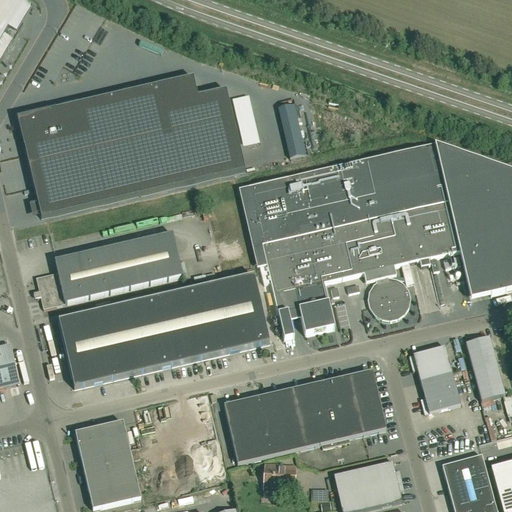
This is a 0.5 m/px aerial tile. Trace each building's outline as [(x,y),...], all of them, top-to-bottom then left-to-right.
[(24,5),(14,0),(0,0),(0,66),(23,27),(14,22),(24,5)] [(33,11),(24,5),(14,22),(23,27),(33,11)] [(226,92),(198,99),(193,80),(56,112),(56,111),(17,121),(23,150),(24,150),(41,222),(44,221),(245,174),(226,92)] [(281,110),(290,161),(306,158),(297,107),(281,110)] [(511,174),(434,147),(248,191),(266,269),(278,318),(279,318),(285,344),(295,342),(291,325),(302,322),(306,339),(334,332),(328,306),(323,287),(363,278),(366,277),(368,286),(375,285),(376,287),(373,288),(368,295),(367,304),(369,312),(374,319),(381,323),(389,325),(398,323),(405,318),(409,311),(410,302),(409,294),(404,287),(396,283),(388,281),(387,282),(387,281),(395,279),(393,271),(419,265),(420,271),(429,269),(428,263),(459,256),(479,251),(490,299),(511,293),(511,174)] [(196,211),(185,213),(186,222),(197,220),(196,211)] [(173,237),(55,264),(57,277),(36,282),(39,294),(35,295),(37,302),(41,301),(43,313),(183,280),(173,237)] [(254,278),(58,324),(74,392),(269,347),(254,278)] [(489,340),(465,347),(481,405),(505,399),(489,340)] [(0,350),(0,392),(19,388),(10,348),(0,350)] [(420,384),(451,376),(445,350),(418,357),(410,359),(409,361),(413,375),(417,374),(420,384)] [(308,389),(294,392),(308,451),(321,448),(322,452),(349,446),(348,442),(386,434),(372,374),(335,383),(334,379),(307,386),(308,389)] [(451,376),(420,384),(424,402),(420,403),(424,417),(426,418),(433,416),(460,408),(451,376)] [(295,454),(308,451),(294,392),(272,397),(272,394),(243,400),(243,404),(223,409),(237,468),(295,454)] [(123,426),(75,437),(92,511),(98,511),(141,502),(123,426)] [(37,462),(39,471),(46,470),(39,443),(30,445),(35,463),(37,462)] [(12,449),(16,476),(29,474),(26,447),(12,449)] [(0,480),(9,479),(3,452),(0,452),(0,480)] [(495,511),(481,459),(442,470),(453,511),(495,511)] [(392,465),(334,479),(341,511),(371,511),(402,505),(399,495),(403,494),(399,474),(395,475),(392,465)] [(500,511),(511,511),(511,465),(490,472),(500,511)] [(265,468),(263,492),(271,492),(271,499),(279,499),(279,493),(293,494),(295,470),(280,469),(265,468)] [(322,511),(330,511),(329,491),(313,493),(314,504),(322,503),(322,511)]
